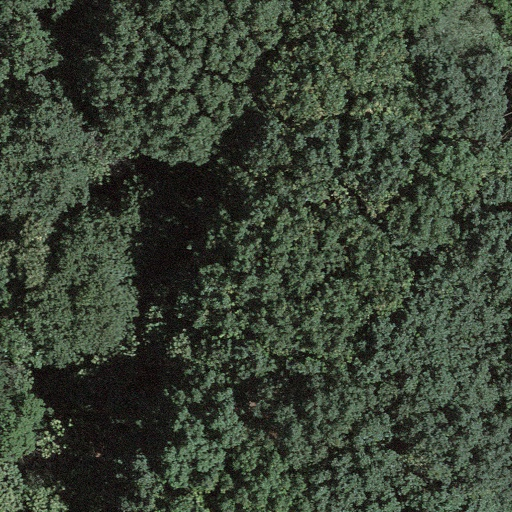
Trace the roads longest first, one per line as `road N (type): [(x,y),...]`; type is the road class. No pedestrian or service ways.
road 1 (track): [(287,511),(193,472),(153,414),(198,368),(325,341),(511,358)]
road 2 (track): [(511,241),(454,218),(268,0)]
